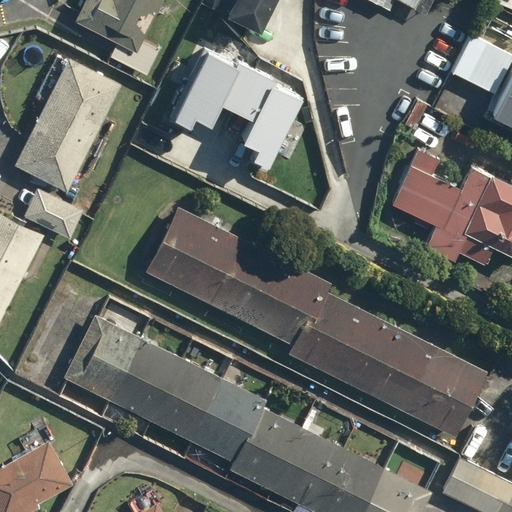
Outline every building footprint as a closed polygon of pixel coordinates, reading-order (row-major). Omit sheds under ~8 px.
[(84,0),(75,20),(114,40),(108,52),(145,72),(160,44),(142,35),(160,0),(84,0)] [(210,0),(208,4),(255,28),(269,0),(210,0)] [(367,0),(384,9),(388,0),(367,0)] [(395,0),(423,15),(430,0),(395,0)] [(495,91),(511,53),(511,52),(470,34),(452,72),(495,91)] [(232,59),(203,45),(166,117),(183,126),(191,112),(206,119),(217,97),(249,114),(237,136),(254,144),(246,158),(261,166),(298,93),(270,79),(272,75),(234,56),(232,59)] [(64,188),(120,82),(69,55),(13,162),(64,188)] [(419,145),(389,201),(433,225),(424,242),(451,256),(456,246),(481,260),(491,242),(511,253),(511,181),(469,159),(456,184),(429,170),(437,155),(419,145)] [(83,207),(35,184),(21,213),(70,236),(83,207)] [(287,350),(454,434),(486,370),(326,289),(330,282),(175,204),(143,267),(291,342),(287,350)] [(0,314),(42,231),(0,210),(0,314)] [(226,467),(315,511),(418,511),(429,490),(261,405),(265,397),(95,311),(63,374),(230,459),(226,467)] [(0,511),(1,511),(64,478),(40,435),(0,457),(0,511)] [(437,486),(487,511),(511,511),(511,482),(454,453),(437,486)] [(162,511),(154,500),(135,511),(162,511)]
